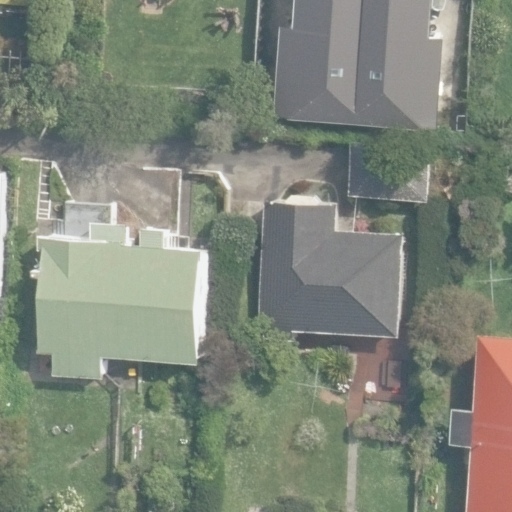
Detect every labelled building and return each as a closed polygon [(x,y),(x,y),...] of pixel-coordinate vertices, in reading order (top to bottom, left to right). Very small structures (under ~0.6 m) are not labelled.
[(340,116),(377,120),(381,81),(344,77),(340,116)] [(354,194),(434,199),(438,143),(358,138),(354,194)] [(268,338),(299,338),(300,328),(408,333),(413,229),(345,226),(347,202),(331,201),(320,192),(300,190),(291,197),(275,197),(268,338)] [(60,373),(108,376),(109,354),(210,359),(216,244),(173,241),(174,229),(148,227),(147,239),(142,238),(143,219),(118,218),(119,202),(70,199),(69,220),(54,220),(54,232),(47,349),(62,350),(60,373)] [(473,511),(511,511),(511,332),(488,330),(481,405),(460,404),(457,441),(479,442),(473,511)]
